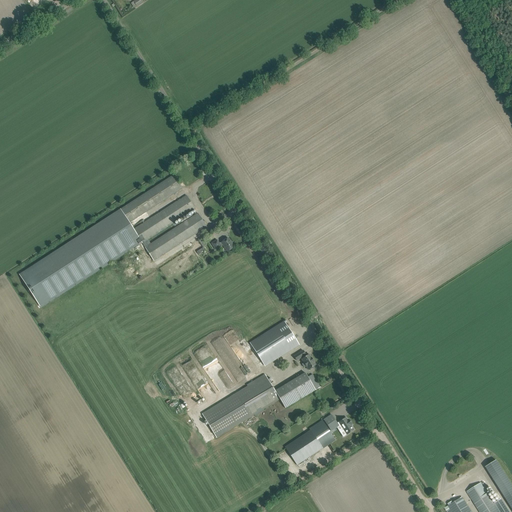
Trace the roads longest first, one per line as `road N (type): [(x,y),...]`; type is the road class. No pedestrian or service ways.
road 1 (unclassified): [(380,433),(104,0)]
road 2 (track): [(408,0),(191,136)]
road 3 (track): [(256,511),(380,433)]
